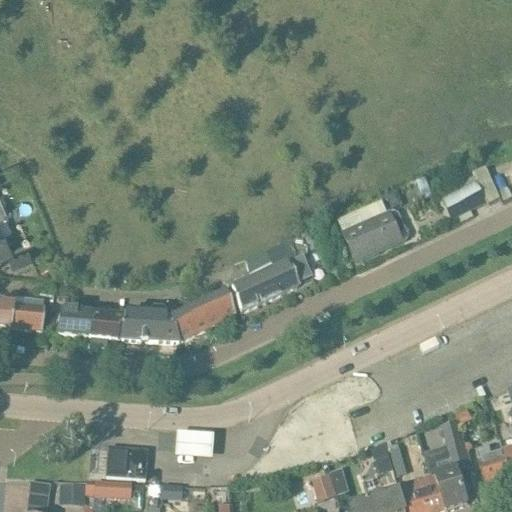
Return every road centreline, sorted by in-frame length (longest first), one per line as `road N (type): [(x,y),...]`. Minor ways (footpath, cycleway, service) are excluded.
road 1 (tertiary): [(0,404),(203,417),(243,411),(511,287)]
road 2 (residential): [(511,218),(188,380)]
road 3 (residential): [(0,353),(188,380)]
road 4 (residential): [(188,380),(0,379)]
